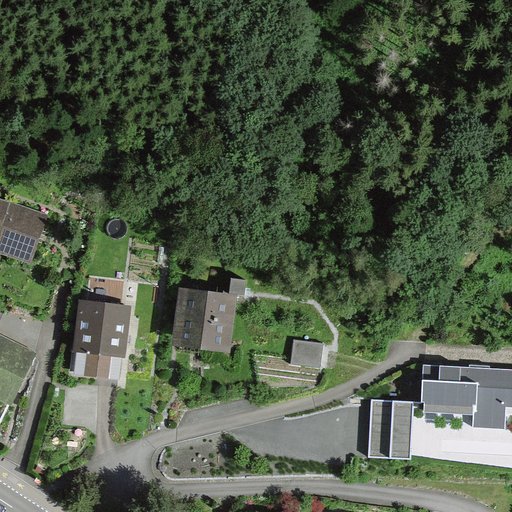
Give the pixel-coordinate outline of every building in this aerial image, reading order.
[(48,219),(0,202),(0,257),(31,268),(48,219)] [(235,298),(177,293),(172,350),(229,355),(235,298)] [(132,307),(78,302),(70,378),(124,384),(132,307)] [(42,356),(0,335),(0,404),(14,411),(42,356)] [(296,343),(293,368),(323,372),(326,346),(296,343)] [(511,367),(420,363),(417,417),(473,420),(473,429),(506,430),(507,414),(511,413),(511,367)]
